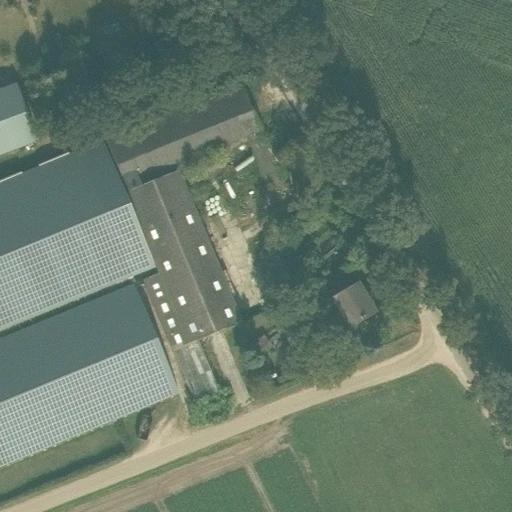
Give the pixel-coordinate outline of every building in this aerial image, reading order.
[(0,155),(34,142),(13,85),(0,89),(0,155)] [(228,292),(195,208),(179,168),(261,134),(241,85),(105,141),(126,193),(125,193),(158,274),(158,275),(143,281),(172,351),(180,348),(183,356),(199,350),(195,341),(207,336),(214,334),(222,330),(240,323),(228,292)] [(75,152),(0,183),(0,467),(176,395),(75,152)] [(261,259),(269,273),(279,289),(306,272),(287,243),(261,259)] [(326,287),(307,298),(308,299),(292,308),(317,352),(353,330),(351,326),(374,313),(357,285),(333,298),(326,287)] [(453,294),(447,286),(440,290),(447,298),(453,294)]
